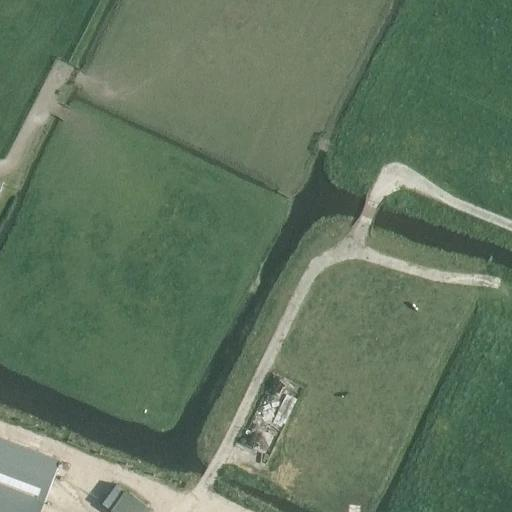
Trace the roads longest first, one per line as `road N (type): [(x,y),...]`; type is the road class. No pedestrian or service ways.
road 1 (track): [(511,229),(404,185),(376,196),(349,249),(435,276),(496,282)]
road 2 (track): [(349,249),(312,272),(214,474),(178,511)]
